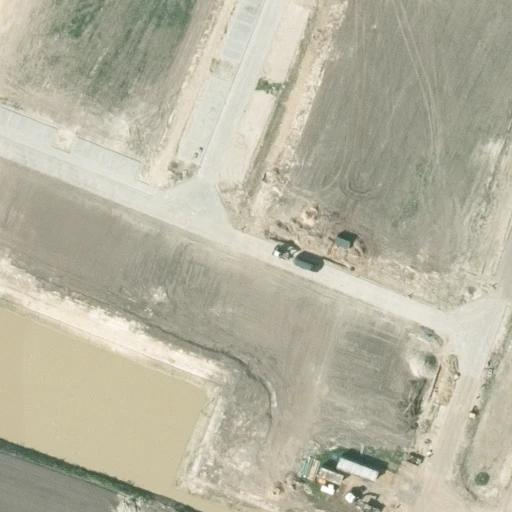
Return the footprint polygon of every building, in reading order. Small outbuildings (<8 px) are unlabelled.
[(130,0),(127,8),(135,11),(139,0),(130,0)] [(214,0),(179,0),(176,9),(212,23),(220,2),(214,0)] [(38,2),(30,23),(65,37),(73,16),(38,2)] [(176,9),(168,29),(204,43),(212,23),(176,9)] [(346,14),(339,34),(373,46),(380,26),(346,14)] [(29,23),(21,43),(57,57),(65,37),(29,23)] [(339,34),(332,54),(366,66),(373,46),(339,34)] [(80,49),(88,51),(92,40),(84,37),(80,49)] [(21,43),(13,64),(49,78),(57,57),(21,43)] [(107,59),(115,62),(119,51),(112,48),(107,59)] [(76,60),(83,63),(88,51),(80,49),(76,60)] [(160,50),(152,71),(187,84),(195,64),(160,50)] [(332,54),(325,74),(358,86),(366,66),(332,54)] [(103,70),(110,73),(115,62),(107,59),(103,70)] [(13,64),(5,84),(41,98),(49,78),(13,64)] [(152,71),(144,91),(179,105),(187,84),(152,71)] [(325,74),(317,94),(351,106),(358,86),(325,74)] [(64,89),(72,92),(76,80),(69,77),(64,89)] [(91,99),(99,102),(103,91),(96,88),(91,99)] [(60,100),(67,103),(72,92),(64,89),(60,100)] [(144,91),(136,112),(171,125),(179,105),(144,91)] [(87,111),(94,114),(99,102),(91,99),(87,111)] [(136,112),(128,132),(163,146),(171,125),(136,112)] [(309,117),(302,137),(336,149),(343,129),(309,117)] [(302,137),(295,157),(329,169),(336,149),(302,137)] [(295,157),(288,177),(322,189),(329,169),(295,157)] [(288,177),(281,197),(315,210),(322,189),(288,177)]
